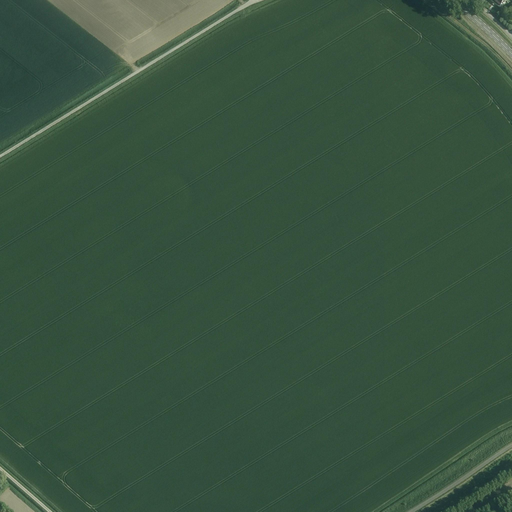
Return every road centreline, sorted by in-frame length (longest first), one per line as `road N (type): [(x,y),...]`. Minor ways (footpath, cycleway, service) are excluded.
road 1 (unclassified): [(0,157),(253,0)]
road 2 (unclassified): [(408,511),(511,445)]
